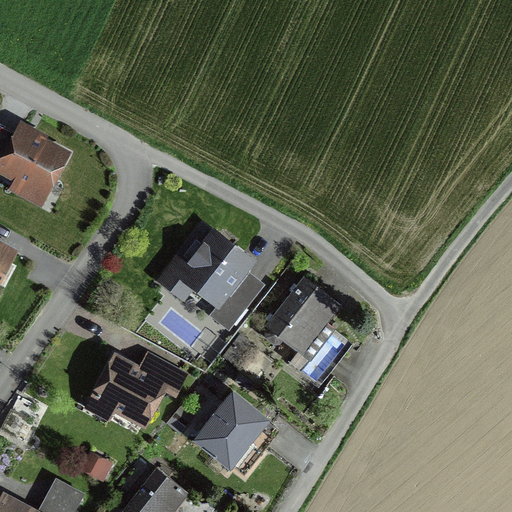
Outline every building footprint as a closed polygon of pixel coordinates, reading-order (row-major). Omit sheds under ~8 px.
[(12,189),(40,205),(69,153),(21,127),(16,138),(0,129),(0,163),(1,164),(0,165),(0,169),(17,179),(12,189)] [(216,305),(249,262),(212,233),(202,247),(194,241),(182,256),(189,262),(178,276),(216,305)] [(0,278),(14,254),(0,246),(0,278)] [(299,353),(290,364),(314,383),(339,351),(323,339),(331,329),(323,322),(337,305),(303,279),(266,327),(299,353)] [(243,307),(229,296),(212,318),(226,328),(243,307)] [(237,368),(252,348),(239,336),(222,357),(237,368)] [(114,358),(92,397),(142,424),(163,385),(177,393),(186,375),(149,355),(140,372),(114,358)] [(228,465),(263,420),(231,395),(196,440),(228,465)] [(81,468),(102,480),(111,464),(90,452),(81,468)] [(122,511),(172,511),(187,494),(154,468),(121,511),(122,511)] [(57,480),(38,511),(74,511),(84,495),(57,480)] [(0,511),(31,511),(3,497),(0,501),(0,511)]
